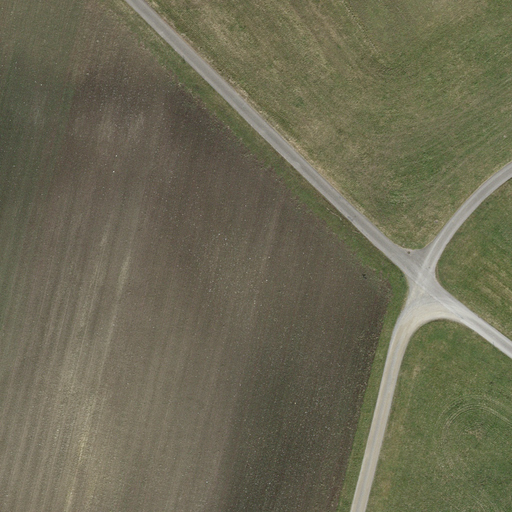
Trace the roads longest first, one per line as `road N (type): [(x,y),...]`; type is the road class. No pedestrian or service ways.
road 1 (track): [(134,0),(421,282),(511,349)]
road 2 (track): [(511,172),(421,282),(361,511)]
